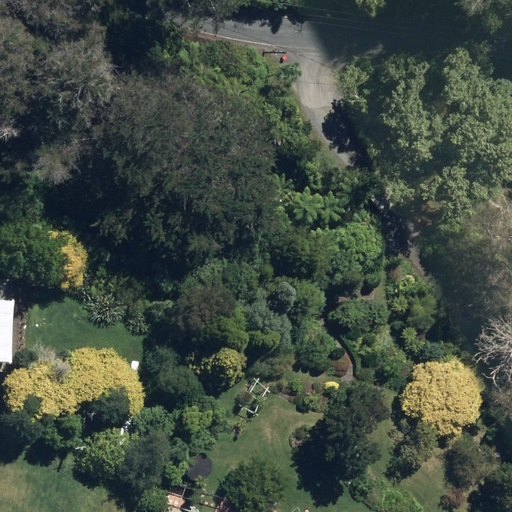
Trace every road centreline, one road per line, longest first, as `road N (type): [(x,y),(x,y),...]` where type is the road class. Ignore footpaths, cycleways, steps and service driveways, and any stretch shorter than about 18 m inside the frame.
road 1 (track): [(327,46),(336,131),(378,212),(438,298),(511,359)]
road 2 (unclassified): [(164,0),(252,39),(511,64)]
